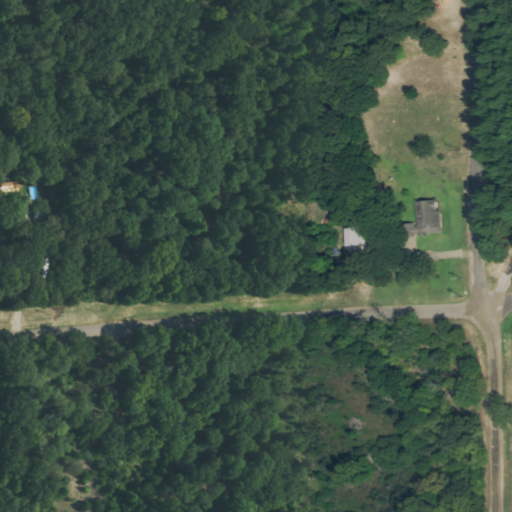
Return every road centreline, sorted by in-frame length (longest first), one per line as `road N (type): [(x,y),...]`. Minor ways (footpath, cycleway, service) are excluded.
road 1 (residential): [(0,338),(487,308)]
road 2 (residential): [(487,308),(478,272),(468,0)]
road 3 (residential): [(496,511),(487,308)]
